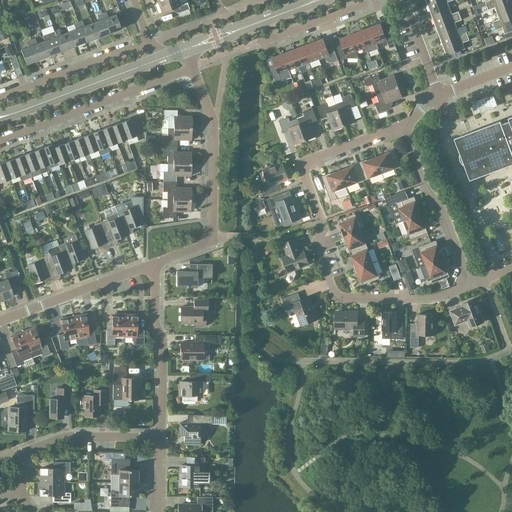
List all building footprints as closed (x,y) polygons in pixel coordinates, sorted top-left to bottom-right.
[(177,0),(163,0),(157,2),(161,13),(175,8),(177,13),(189,9),(187,3),(180,6),(177,0)] [(431,15),(449,8),(447,2),(452,0),(439,0),(427,5),(431,15)] [(496,13),(511,7),(511,0),(501,0),(486,6),(488,10),(494,8),(496,13)] [(52,15),(60,11),(58,5),(50,8),(52,15)] [(494,26),(511,19),(511,7),(496,13),(499,19),(492,22),(494,26)] [(435,25),(460,16),(458,11),(451,14),(449,8),(431,15),(435,25)] [(108,17),(106,12),(105,10),(100,12),(101,14),(108,33),(121,29),(115,15),(108,17)] [(97,38),(108,33),(101,14),(97,15),(99,21),(91,23),(97,38)] [(438,35),(457,28),(454,22),(461,20),(460,16),(435,25),(438,35)] [(502,28),(506,38),(511,35),(511,19),(494,26),(495,30),(502,28)] [(97,38),(91,23),(84,26),(82,21),(78,23),(85,42),(97,38)] [(73,47),(85,42),(78,23),(73,24),(75,30),(68,32),(73,47)] [(395,46),(388,27),(382,29),(380,23),(370,27),(376,44),(376,43),(382,41),(383,45),(387,44),(389,48),(395,46)] [(370,27),(360,31),(367,51),(367,52),(378,48),(376,43),(376,44),(370,27)] [(442,45),(467,36),(466,32),(459,34),(457,28),(438,35),(442,45)] [(73,47),(68,32),(60,35),(58,30),(54,31),(61,51),(73,47)] [(50,33),(42,36),(44,41),(49,55),(61,51),(54,31),(50,33)] [(367,51),(360,31),(350,35),(356,51),(362,49),(363,53),(367,51)] [(358,58),(356,51),(350,35),(339,39),(341,44),(336,47),(341,61),(347,58),(358,58)] [(467,36),(442,45),(446,56),(464,49),(462,43),(469,40),(467,36)] [(49,55),(44,41),(37,44),(35,38),(30,40),(38,60),(49,55)] [(337,60),(331,42),(325,44),(323,38),(313,42),(319,59),(325,56),(326,60),(332,62),(337,60)] [(26,64),(38,60),(30,40),(26,42),(28,47),(20,50),(26,64)] [(309,63),(319,59),(313,42),(302,46),(309,63)] [(299,66),(309,63),(302,46),(292,50),(299,66)] [(300,70),(299,66),(292,50),(282,54),(288,70),(294,68),(296,72),(300,70)] [(13,69),(19,67),(14,54),(9,57),(13,69)] [(291,77),(288,70),(282,54),(272,58),(275,67),(270,70),(275,84),(281,81),(291,77)] [(376,95),(398,86),(393,75),(380,80),(378,75),(364,80),(366,86),(372,84),(376,95)] [(305,94),(300,80),(293,83),(298,96),(305,94)] [(398,86),(376,95),(378,102),(375,103),(378,113),(390,108),(388,103),(402,97),(398,86)] [(335,104),(343,126),(355,122),(350,108),(355,106),(351,94),(341,97),(343,101),(335,104)] [(492,94),(470,103),(474,114),(496,106),(492,94)] [(343,126),(335,104),(328,107),(327,103),(317,106),(322,119),(327,117),(332,130),(343,126)] [(296,118),(305,140),(316,136),(311,123),(317,121),(312,108),(303,112),(304,116),(296,118)] [(167,128),(191,128),(191,116),(176,116),(176,110),(163,110),(163,120),(167,120),(167,128)] [(511,116),(507,118),(508,121),(501,124),(500,121),(454,138),(460,154),(459,154),(459,160),(463,164),(469,180),(511,163),(511,116)] [(305,140),(296,118),(289,121),(288,117),(278,121),(283,133),(289,131),(294,144),(305,140)] [(120,123),(126,139),(141,133),(136,120),(131,122),(130,119),(120,123)] [(116,143),(126,139),(120,123),(110,126),(116,143)] [(107,146),(116,143),(110,126),(101,130),(107,146)] [(190,140),(191,128),(167,128),(167,136),(163,136),(163,146),(176,146),(176,140),(190,140)] [(109,152),(107,146),(101,130),(91,133),(97,150),(99,156),(109,152)] [(88,153),(97,150),(91,133),(81,137),(88,153)] [(90,159),(88,153),(81,137),(72,141),(78,157),(84,155),(86,161),(90,159)] [(72,159),(78,157),(72,141),(62,144),(69,161),(70,165),(74,163),(72,159)] [(53,148),(52,144),(42,148),(48,164),(57,161),(58,161),(53,148)] [(59,164),(69,161),(62,144),(53,148),(58,161),(57,161),(59,164)] [(176,152),(176,146),(163,146),(163,156),(167,156),(167,164),(190,164),(190,152),(176,152)] [(32,152),(38,168),(41,174),(50,170),(48,164),(42,148),(32,152)] [(377,160),(382,174),(400,167),(393,149),(387,152),(388,154),(381,156),(382,158),(377,160)] [(41,174),(38,168),(32,152),(23,155),(31,177),(41,174)] [(21,181),(31,177),(23,155),(13,159),(19,175),(21,181)] [(10,179),(19,175),(13,159),(4,162),(10,179)] [(382,174),(377,160),(372,162),(371,160),(364,162),(364,160),(357,163),(364,181),(382,174)] [(127,172),(130,170),(137,168),(134,161),(129,162),(127,161),(123,162),(124,164),(127,172)] [(0,182),(10,179),(4,162),(0,163),(0,182)] [(346,187),(364,181),(357,163),(351,165),(352,167),(345,169),(346,172),(341,174),(346,187)] [(190,176),(190,164),(167,164),(167,172),(163,171),(162,182),(176,182),(176,176),(190,176)] [(259,185),(263,196),(278,190),(275,184),(288,179),(282,164),(270,169),(270,167),(263,170),(267,182),(259,185)] [(108,179),(111,177),(117,175),(115,168),(105,172),(108,179)] [(98,182),(108,179),(105,172),(96,175),(98,182)] [(346,187),(341,174),(336,176),(335,173),(328,176),(328,174),(321,176),(330,201),(337,198),(334,192),(346,187)] [(89,186),(98,182),(96,175),(86,179),(89,186)] [(79,189),(89,186),(86,179),(77,182),(79,189)] [(70,193),(79,189),(77,182),(67,186),(70,193)] [(176,188),(176,182),(162,182),(162,192),(166,192),(166,199),(190,200),(190,188),(176,188)] [(416,203),(413,196),(408,198),(405,191),(393,195),(394,197),(386,200),(388,207),(396,204),(403,221),(418,215),(414,204),(416,203)] [(300,219),(292,196),(287,198),(285,192),(269,198),(273,207),(277,205),(284,224),(300,219)] [(122,203),(114,206),(115,210),(116,213),(125,235),(131,233),(129,228),(141,224),(136,213),(141,211),(141,212),(142,212),(142,197),(130,197),(131,200),(122,203)] [(190,212),(190,200),(166,199),(166,207),(162,207),(162,217),(175,218),(175,212),(190,212)] [(41,210),(33,214),(38,224),(45,220),(41,210)] [(107,219),(101,221),(110,247),(116,244),(114,240),(125,235),(116,213),(106,217),(107,219)] [(341,237),(361,230),(354,214),(337,220),(341,231),(339,232),(341,237)] [(418,215),(403,221),(409,239),(427,233),(425,226),(423,227),(418,215)] [(104,249),(110,247),(101,221),(94,224),(95,226),(89,229),(88,225),(83,227),(91,248),(102,244),(104,249)] [(19,229),(25,239),(34,233),(28,223),(19,229)] [(349,253),(367,246),(361,230),(341,237),(343,243),(345,242),(349,253)] [(309,264),(303,250),(299,251),(295,239),(283,243),(287,256),(282,258),(288,274),(286,279),(286,282),(289,283),(292,282),(296,274),(294,270),(309,264)] [(424,265),(440,259),(436,248),(438,247),(435,240),(418,247),(424,265)] [(61,252),(68,270),(73,268),(72,263),(83,259),(76,241),(65,245),(64,243),(58,245),(61,252)] [(61,252),(58,245),(48,249),(47,251),(48,254),(43,256),(52,281),(58,279),(57,274),(68,270),(61,252)] [(353,269),(373,262),(367,246),(349,253),(353,263),(351,264),(353,269)] [(46,283),(52,281),(43,256),(37,258),(38,261),(27,265),(33,283),(45,278),(46,283)] [(420,267),(424,278),(423,279),(426,286),(449,277),(447,270),(445,271),(440,259),(424,265),(420,267)] [(373,262),(353,269),(355,275),(357,275),(361,285),(379,279),(373,262)] [(189,271),(176,271),(176,286),(197,287),(197,278),(212,278),(212,265),(189,265),(189,271)] [(0,281),(0,292),(3,300),(13,296),(10,286),(15,284),(10,272),(4,274),(6,279),(0,281)] [(308,297),(300,300),(297,293),(282,299),(286,310),(293,307),(300,326),(317,319),(308,297)] [(470,327),(483,322),(475,299),(461,304),(462,307),(450,311),(455,324),(467,320),(470,327)] [(207,311),(207,300),(193,300),(193,307),(180,307),(180,323),(194,323),(194,328),(203,328),(206,325),(206,316),(201,316),(201,311),(207,311)] [(335,312),(334,329),(353,329),(353,336),(364,336),(364,321),(357,321),(357,311),(348,311),(348,312),(335,312)] [(390,339),(402,339),(402,326),(396,325),(396,312),(382,312),(382,339),(390,339)] [(418,314),(418,328),(410,328),(410,347),(418,347),(418,335),(433,336),(433,316),(426,315),(426,314),(418,314)] [(73,317),(76,338),(86,336),(87,345),(96,343),(93,328),(87,329),(85,315),(73,317)] [(124,336),(124,315),(112,315),(112,330),(106,330),(106,345),(114,345),(114,336),(124,336)] [(124,315),(124,336),(131,336),(133,345),(143,345),(143,330),(136,330),(136,315),(124,315)] [(67,339),(76,338),(73,317),(61,319),(63,334),(58,335),(60,349),(68,348),(67,339)] [(32,357),(41,354),(42,357),(50,354),(44,339),(39,342),(34,328),(22,332),(32,357)] [(23,360),(32,357),(22,332),(11,336),(16,350),(11,352),(16,366),(24,363),(23,360)] [(194,343),(180,343),(180,359),(182,359),(182,362),(189,363),(189,359),(202,359),(202,343),(215,343),(215,335),(194,335),(194,343)] [(137,400),(137,378),(126,378),(126,371),(113,371),(112,384),(122,384),(121,400),(137,400)] [(179,381),(179,395),(182,395),(182,397),(182,403),(182,401),(194,401),(194,397),(195,397),(195,395),(201,395),(201,394),(208,394),(208,382),(209,382),(209,375),(194,375),(194,381),(179,381)] [(49,399),(49,417),(62,418),(62,409),(69,409),(69,388),(56,388),(56,399),(49,399)] [(84,408),(84,416),(88,416),(88,417),(89,418),(94,418),(95,417),(95,416),(99,416),(99,404),(105,404),(105,390),(93,390),(93,396),(83,396),(83,408),(84,408)] [(8,406),(8,431),(26,431),(26,409),(33,409),(33,395),(16,395),(16,406),(8,406)] [(211,424),(211,415),(192,415),(191,423),(179,423),(179,435),(184,435),(184,444),(199,444),(199,435),(204,435),(204,424),(211,424)] [(180,478),(178,478),(178,487),(199,487),(199,483),(208,483),(208,472),(204,471),(204,458),(186,457),(186,465),(180,465),(180,478)] [(118,483),(137,483),(138,470),(129,470),(129,459),(110,459),(110,475),(118,475),(118,483)] [(39,482),(63,482),(64,473),(69,473),(69,462),(52,462),(52,469),(40,468),(39,482)] [(63,493),(63,482),(39,482),(39,495),(52,495),(52,502),(70,502),(70,493),(63,493)] [(137,496),(137,483),(118,483),(118,490),(110,490),(110,506),(128,507),(129,496),(137,496)] [(212,511),(212,497),(196,497),(196,505),(178,505),(177,511),(199,511),(200,511),(212,511)]
